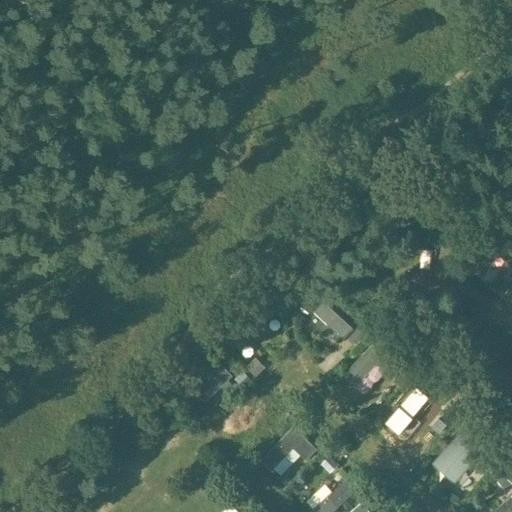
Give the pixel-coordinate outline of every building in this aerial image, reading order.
[(486,279),(507,237),(486,226),(465,269),(486,279)] [(342,338),(353,327),(324,299),(313,310),(342,338)] [(340,375),(355,389),(383,358),(369,345),(340,375)] [(194,388),(206,402),(231,378),(219,365),(194,388)] [(235,430),(264,402),(250,388),(221,416),(235,430)] [(293,447),(307,459),(318,447),(292,425),(261,459),(272,470),(293,447)] [(462,431),(431,460),(452,482),(483,453),(462,431)] [(345,477),(310,511),(311,511),(332,511),(357,488),(345,477)] [(117,506),(132,493),(120,480),(105,493),(117,506)] [(511,511),(511,497),(491,508),(493,511),(511,511)] [(371,511),(362,500),(347,511),(371,511)]
